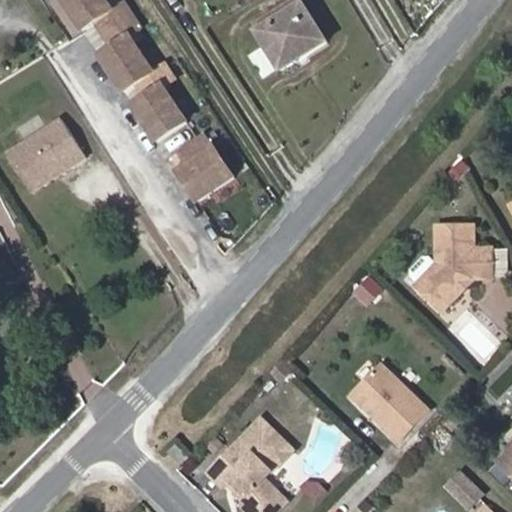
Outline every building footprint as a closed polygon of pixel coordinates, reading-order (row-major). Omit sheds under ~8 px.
[(143,147),(185,125),(166,88),(176,83),(166,65),(149,74),(128,33),(138,28),(126,3),(108,12),(101,0),(51,0),(71,39),(84,33),(143,147)] [(259,32),(304,3),(302,0),(291,0),(254,24),(259,32)] [(326,38),(304,3),(259,32),(283,71),(299,61),(296,56),(326,38)] [(329,42),(326,38),(296,56),(299,61),(329,42)] [(261,46),(248,52),(259,76),(272,71),(261,46)] [(61,117),(1,153),(27,196),(87,159),(61,117)] [(192,208),(234,178),(202,133),(160,163),(192,208)] [(461,166),(451,176),(459,182),(467,171),(461,166)] [(476,227),(439,229),(441,265),(419,287),(446,313),(478,280),(497,280),(496,250),(477,250),(476,227)] [(511,248),(496,250),(497,280),(511,278),(511,248)] [(365,305),(383,288),(368,273),(350,290),(365,305)] [(282,366),(274,374),(280,380),(288,372),(282,366)] [(383,368),(354,398),(400,445),(431,414),(383,368)] [(263,423),(214,472),(228,487),(233,482),(240,490),(237,493),(245,500),(245,510),(246,511),(280,511),(288,505),(265,482),(294,453),(263,423)] [(178,446),(170,454),(183,467),(191,460),(178,446)] [(511,453),(501,465),(511,476),(511,453)] [(228,487),(214,472),(210,476),(224,490),(228,487)] [(445,494),(462,511),(468,511),(480,501),(458,480),(445,494)]
